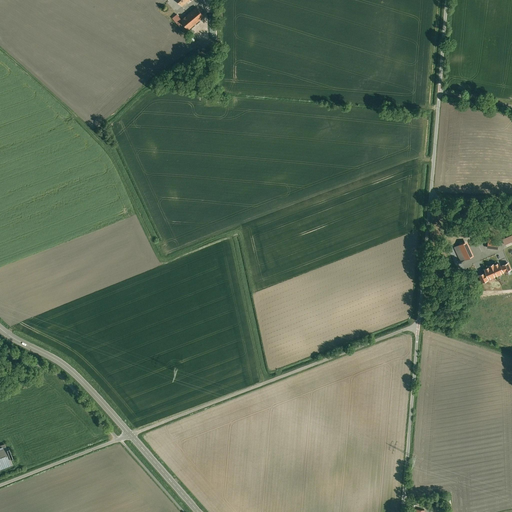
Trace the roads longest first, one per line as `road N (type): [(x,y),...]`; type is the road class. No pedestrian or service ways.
road 1 (unclassified): [(416,326),(448,0)]
road 2 (unclassified): [(416,326),(131,436)]
road 3 (unclassified): [(403,511),(416,326)]
road 4 (secondary): [(0,327),(70,369),(131,436)]
road 5 (unclassified): [(0,487),(131,436)]
